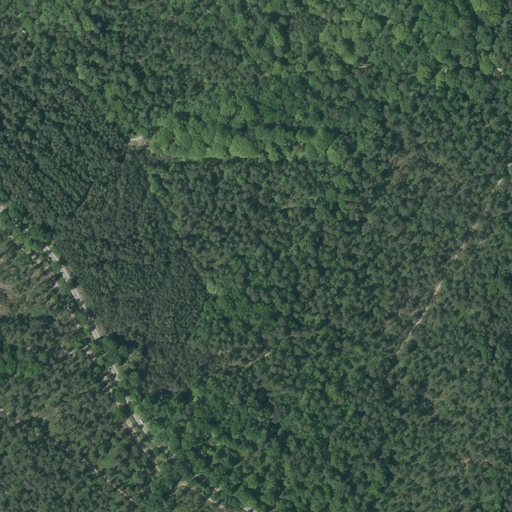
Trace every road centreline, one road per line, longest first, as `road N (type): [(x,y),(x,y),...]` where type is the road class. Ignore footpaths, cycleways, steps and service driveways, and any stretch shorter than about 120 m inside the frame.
road 1 (tertiary): [(250,511),(174,459),(135,417),(50,254),(0,209)]
road 2 (track): [(147,511),(136,486),(138,442),(90,354),(0,348)]
road 3 (track): [(430,71),(397,63),(266,78)]
road 4 (track): [(137,139),(266,78)]
